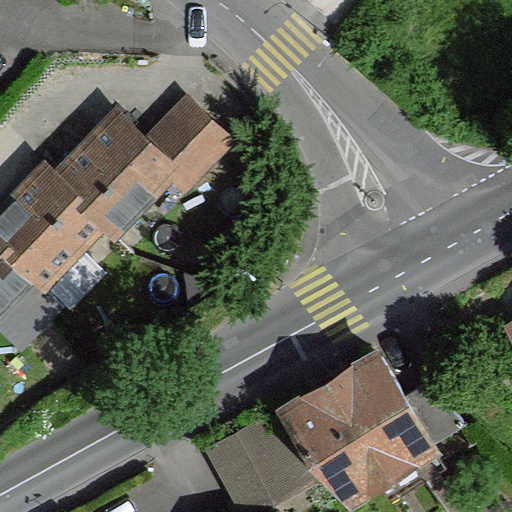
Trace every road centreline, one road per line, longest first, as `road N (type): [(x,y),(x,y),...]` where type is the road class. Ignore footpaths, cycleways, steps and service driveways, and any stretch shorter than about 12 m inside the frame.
road 1 (tertiary): [(418,265),(0,497)]
road 2 (tertiary): [(221,0),(315,95),(418,265)]
